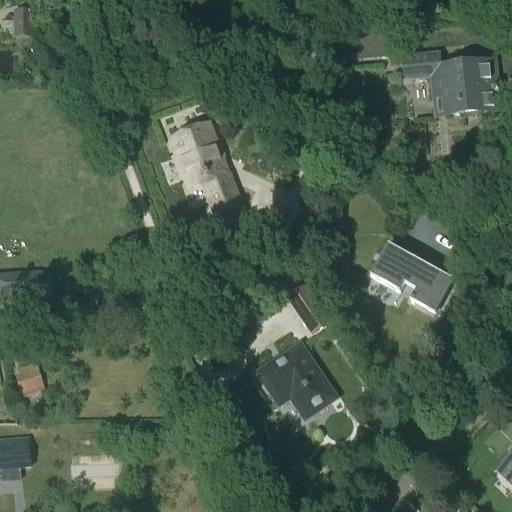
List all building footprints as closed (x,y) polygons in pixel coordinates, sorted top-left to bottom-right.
[(16,40),(30,41),(32,41),(32,15),(15,14),(15,40),(16,40)] [(394,34),(376,36),(379,60),(396,58),(394,34)] [(30,41),(16,40),(17,50),(30,50),(30,41)] [(447,120),(499,114),(494,64),(439,70),(438,58),(403,62),(405,82),(432,79),(434,97),(444,96),(447,120)] [(224,189),(221,179),(227,177),(208,127),(196,132),(195,129),(183,134),(184,136),(171,141),(178,161),(177,164),(182,177),(185,178),(190,191),(203,186),(217,224),(243,214),(232,186),(224,189)] [(311,216),(296,210),(285,232),(301,240),(311,216)] [(455,284),(388,247),(371,279),(403,296),(407,289),(417,294),(412,304),(437,318),(455,284)] [(293,272),(276,283),(284,295),(301,284),(293,272)] [(52,275),(7,277),(7,291),(39,289),(40,298),(53,297),(52,275)] [(319,312),(303,324),(311,336),(328,325),(319,312)] [(274,366),(258,377),(265,387),(260,390),(268,401),(272,398),(279,408),(295,397),(310,418),(335,402),(299,349),(283,360),(283,362),(276,366),(274,366)] [(16,380),(20,395),(44,388),(39,373),(16,380)] [(0,444),(0,471),(31,468),(28,442),(0,444)] [(511,459),(497,474),(511,488),(511,459)]
